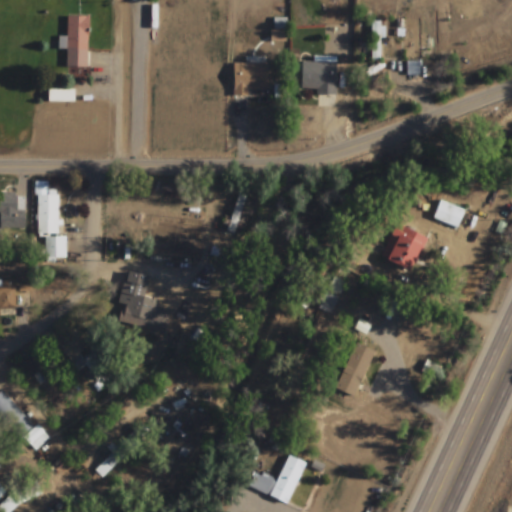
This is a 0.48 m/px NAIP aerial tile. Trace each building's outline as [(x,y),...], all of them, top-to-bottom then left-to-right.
[(88,16),(68,16),(67,36),(58,36),(58,49),(67,49),(67,68),(87,68),(88,16)] [(423,59),(423,19),(397,19),(397,37),(405,37),(405,59),(423,59)] [(370,22),(370,60),(382,60),(382,22),(370,22)] [(335,96),(335,57),(310,57),(310,60),(301,60),(300,89),(310,89),(310,95),(335,96)] [(266,64),(232,64),(232,96),(266,95),(266,64)] [(65,236),(58,236),(57,190),(49,190),(48,181),(34,182),(36,236),(45,236),(46,261),(65,261),(65,236)] [(15,192),(0,192),(0,229),(25,229),(25,199),(15,198),(15,192)] [(225,218),(225,234),(247,234),(247,197),(234,197),(234,218),(225,218)] [(431,220),(455,231),(463,214),(439,202),(431,220)] [(426,238),(396,224),(380,258),(410,272),(426,238)] [(0,279),(0,316),(15,316),(15,280),(0,279)] [(118,323),(163,335),(168,313),(156,310),(159,301),(139,296),(136,306),(123,303),(118,323)] [(333,389),(352,398),(374,351),(355,342),(333,389)] [(88,371),(95,360),(87,355),(80,367),(88,371)] [(0,419),(32,454),(48,439),(1,389),(0,390),(0,419)] [(286,445),(295,433),(286,426),(277,438),(286,445)] [(94,471),(101,477),(118,460),(112,453),(94,471)] [(248,489),(286,506),(304,466),(287,458),(275,484),(255,474),(248,489)]
